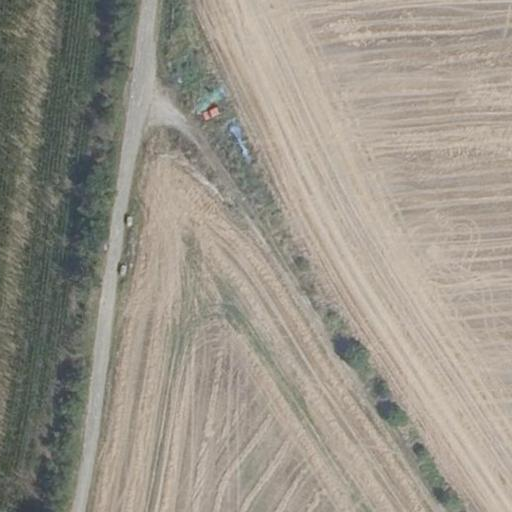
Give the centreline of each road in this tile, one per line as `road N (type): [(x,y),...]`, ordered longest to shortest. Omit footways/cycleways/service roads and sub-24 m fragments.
road 1 (unclassified): [(79,511),(154,0)]
road 2 (track): [(141,100),(179,120),(213,163),(442,511)]
